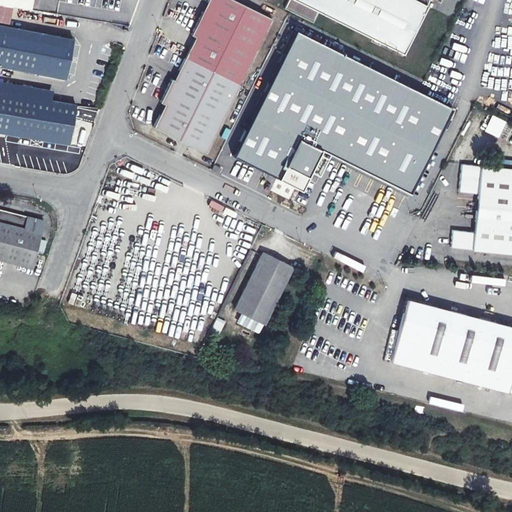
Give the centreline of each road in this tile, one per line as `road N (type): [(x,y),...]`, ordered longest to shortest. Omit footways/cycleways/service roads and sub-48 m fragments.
road 1 (unclassified): [(511,489),(183,407),(129,402),(0,411)]
road 2 (unclassified): [(106,136),(368,260)]
road 3 (unclassified): [(155,0),(106,136)]
